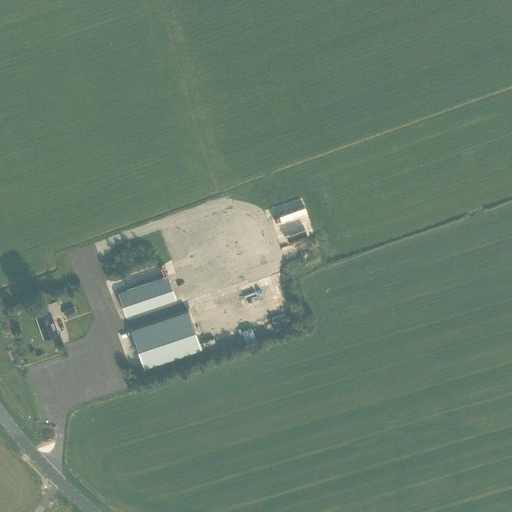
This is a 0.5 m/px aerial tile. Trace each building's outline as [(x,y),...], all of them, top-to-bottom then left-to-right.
[(51,255),(57,273),(70,268),(64,251),(51,255)] [(126,316),(174,299),(166,276),(118,293),(126,316)] [(257,294),(229,302),(232,314),(261,305),(257,294)] [(51,317),(60,314),(56,302),(43,307),(46,316),(36,319),(43,339),(57,333),(51,317)] [(77,315),(75,309),(65,312),(67,318),(77,315)] [(145,367),(200,348),(188,311),(132,330),(145,367)]
